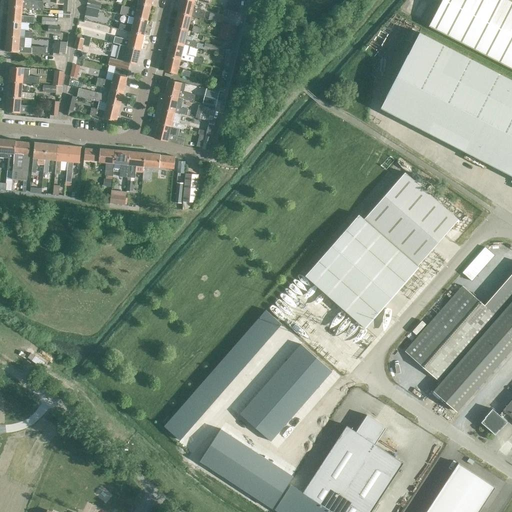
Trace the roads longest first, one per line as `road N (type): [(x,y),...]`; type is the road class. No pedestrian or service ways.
road 1 (unclassified): [(511,471),(384,386),(375,372),(378,354),(482,233),(511,231)]
road 2 (unknown): [(375,366),(289,448),(269,448),(251,442),(223,412),(285,340)]
road 3 (unclassified): [(152,489),(53,396),(0,360)]
road 4 (residential): [(136,138),(167,0)]
road 5 (residential): [(0,126),(136,138)]
